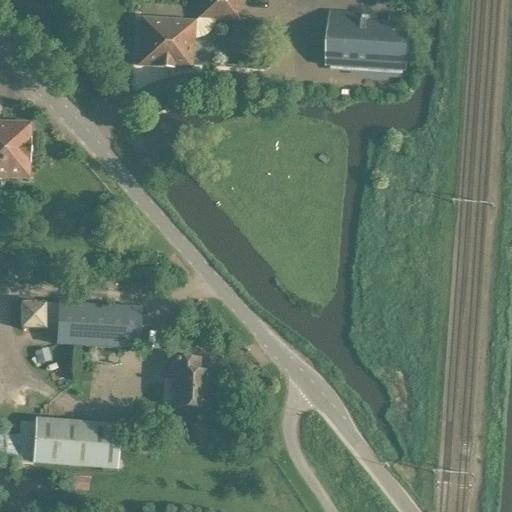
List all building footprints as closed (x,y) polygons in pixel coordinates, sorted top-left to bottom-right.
[(242,0),(202,0),(201,22),(241,25),(242,0)] [(195,71),(198,23),(144,19),(141,67),(195,71)] [(330,68),(410,73),(413,26),(333,21),(330,68)] [(0,178),(30,180),(32,125),(0,123),(0,178)] [(48,331),(48,305),(22,306),(23,331),(48,331)] [(63,306),(61,332),(61,347),(141,352),(143,311),(63,306)] [(41,366),(54,362),(51,350),(37,354),(41,366)] [(178,407),(211,408),(212,373),(203,373),(203,361),(174,360),(173,378),(179,378),(178,407)] [(23,446),(25,425),(4,423),(2,444),(23,446)] [(32,467),(117,472),(120,428),(35,423),(32,467)] [(91,493),(92,480),(78,479),(77,492),(91,493)]
